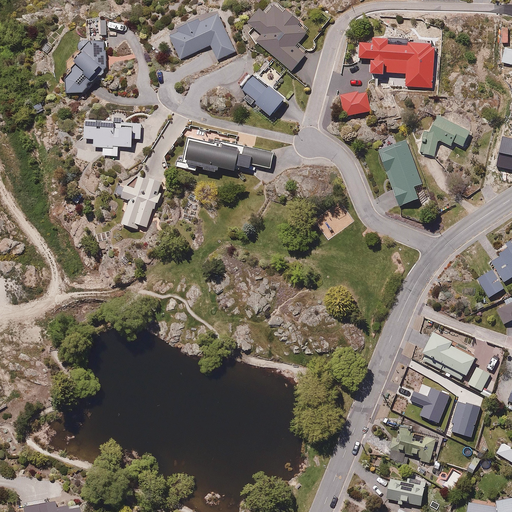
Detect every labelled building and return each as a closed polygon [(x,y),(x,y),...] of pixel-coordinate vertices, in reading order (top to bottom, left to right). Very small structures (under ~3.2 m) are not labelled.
[(264,34),(258,41),(292,70),(306,53),(298,46),(309,33),(299,25),(302,21),(289,9),(286,12),(277,4),(268,14),(263,9),(251,23),(264,34)] [(237,53),(221,13),(197,22),(196,17),(183,22),(185,28),(171,33),(181,59),(214,47),(218,60),(237,53)] [(372,43),(359,42),(358,58),(370,59),(370,72),(405,74),(405,86),(432,88),(435,43),(373,37),(372,43)] [(85,93),(107,67),(106,40),(95,40),(75,63),(79,66),(68,80),(68,93),(85,93)] [(480,66),(449,64),(447,86),(479,88),(480,66)] [(253,106),(256,102),(271,115),(286,98),(272,86),(270,89),(253,74),(242,87),(249,94),(245,99),(253,106)] [(358,91),(339,95),(343,117),(371,111),(367,92),(358,93),(358,91)] [(112,121),(87,121),(87,138),(95,138),(95,147),(104,147),(104,155),(119,155),(119,146),(133,146),(133,138),(143,138),(143,123),(125,123),(125,114),(112,114),(112,121)] [(470,132),(437,115),(429,132),(423,131),(419,153),(434,156),(437,141),(451,148),(454,143),(463,147),(470,132)] [(511,137),(503,136),(497,165),(511,168),(511,137)] [(217,145),(188,139),(183,162),(205,167),(204,170),(220,173),(221,167),(238,171),(239,165),(243,166),(244,163),(273,169),(276,154),(218,141),(217,145)] [(409,139),(380,149),(400,206),(420,199),(416,187),(424,184),(409,139)] [(159,192),(163,182),(140,174),(135,187),(127,184),(122,196),(130,199),(121,222),(138,228),(140,224),(149,227),(156,207),(158,208),(163,193),(159,192)] [(511,240),(508,243),(510,248),(491,259),(504,283),(511,278),(511,240)] [(492,269),(477,277),(489,297),(504,289),(492,269)] [(511,321),(511,302),(498,310),(506,324),(511,321)] [(433,332),(422,352),(465,377),(475,358),(450,344),(451,342),(433,332)] [(490,374),(477,367),(468,384),(482,391),(490,374)] [(428,396),(414,391),(410,400),(423,406),(420,415),(439,423),(450,395),(431,388),(428,396)] [(466,404),(458,402),(452,423),(454,424),(452,432),(471,437),(481,407),(466,403),(466,404)] [(418,456),(416,461),(429,465),(438,439),(399,429),(397,438),(393,437),(391,448),(418,456)] [(511,444),(502,441),(497,453),(511,461),(511,444)] [(405,454),(391,450),(390,458),(406,466),(408,458),(404,457),(405,454)] [(407,482),(390,479),(387,498),(421,506),(426,482),(407,478),(407,482)] [(511,511),(511,497),(498,499),(498,507),(470,502),(468,511),(511,511)] [(58,501),(26,506),(27,511),(83,511),(83,508),(70,511),(70,507),(59,509),(58,501)]
